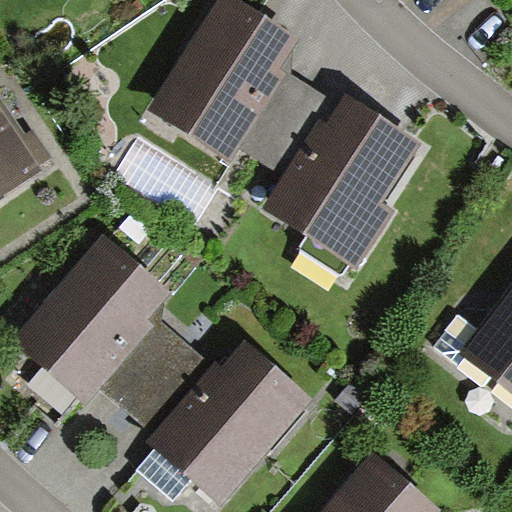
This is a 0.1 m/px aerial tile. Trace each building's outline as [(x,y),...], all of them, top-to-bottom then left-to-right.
[(227,0),(224,0),(150,117),(232,169),(242,154),(284,181),(261,217),(358,278),(396,218),(384,210),(422,150),(347,103),(342,111),(285,75),(303,48),(227,0)] [(0,208),(43,180),(0,115),(0,208)] [(104,240),(12,350),(89,413),(103,395),(155,438),(146,449),(221,511),(226,511),(314,407),(246,350),(223,377),(155,321),(174,298),(104,240)] [(511,290),(456,361),(511,404),(511,290)] [(355,418),(370,400),(351,385),(337,403),(355,418)] [(389,416),(370,400),(355,418),(374,434),(389,416)] [(435,511),(373,459),(328,511),(435,511)]
